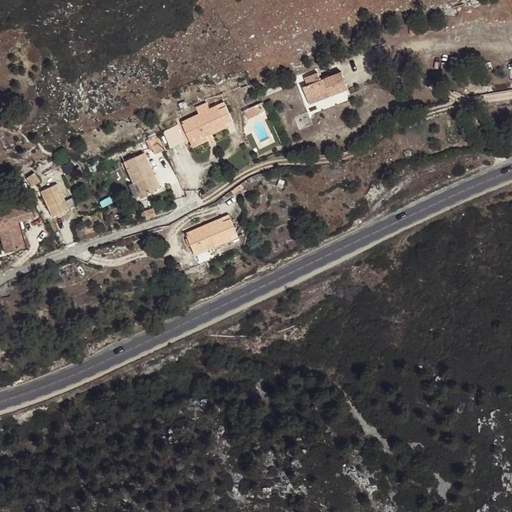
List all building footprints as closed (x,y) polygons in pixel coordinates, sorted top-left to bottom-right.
[(424,33),(423,23),(409,25),(410,35),(424,33)] [(347,62),(344,53),(337,56),(340,65),(347,62)] [(342,72),(338,60),(319,67),(324,79),(342,72)] [(348,89),(342,72),(324,79),(321,80),(307,86),(303,87),(307,99),(327,92),(329,97),(348,89)] [(321,80),(318,72),(304,77),(307,86),(321,80)] [(246,78),(237,82),(240,88),(248,86),(246,80),(246,78)] [(327,92),(307,99),(309,104),(329,97),(327,92)] [(224,101),(210,108),(199,113),(181,122),(190,139),(205,132),(203,128),(208,126),(211,134),(235,123),(224,101)] [(210,108),(207,102),(196,107),(199,113),(210,108)] [(259,114),(255,105),(244,110),(248,119),(259,114)] [(165,131),(171,147),(185,141),(179,125),(165,131)] [(211,134),(208,126),(203,128),(205,132),(207,136),(211,134)] [(207,136),(205,132),(190,139),(193,147),(209,139),(207,136)] [(163,151),(157,135),(146,140),(150,151),(153,149),(155,154),(163,151)] [(154,175),(151,169),(149,170),(146,164),(148,163),(144,152),(126,160),(129,167),(127,168),(133,182),(136,181),(142,193),(146,192),(148,195),(151,193),(150,191),(155,189),(150,177),(154,175)] [(33,171),(25,177),(31,185),(39,179),(33,171)] [(159,187),(154,175),(150,177),(155,189),(159,187)] [(133,182),(128,184),(133,196),(138,194),(140,198),(148,195),(146,192),(142,193),(136,181),(133,182)] [(60,189),(57,182),(41,190),(52,215),(65,209),(56,191),(60,189)] [(240,183),(236,185),(231,189),(233,194),(244,187),(240,183)] [(68,208),(60,189),(56,191),(65,209),(68,208)] [(112,201),(110,196),(100,201),(102,206),(112,201)] [(146,219),(156,215),(153,207),(143,210),(144,211),(142,211),(141,211),(140,213),(141,214),(141,215),(142,215),(144,215),(145,215),(146,219)] [(239,236),(231,218),(224,221),(222,217),(214,221),(216,225),(203,230),(201,226),(185,233),(194,251),(209,244),(211,248),(239,236)] [(216,225),(214,221),(201,226),(203,230),(216,225)] [(22,240),(15,243),(14,240),(3,244),(6,253),(24,246),(22,240)] [(209,244),(194,251),(196,255),(211,248),(209,244)]
